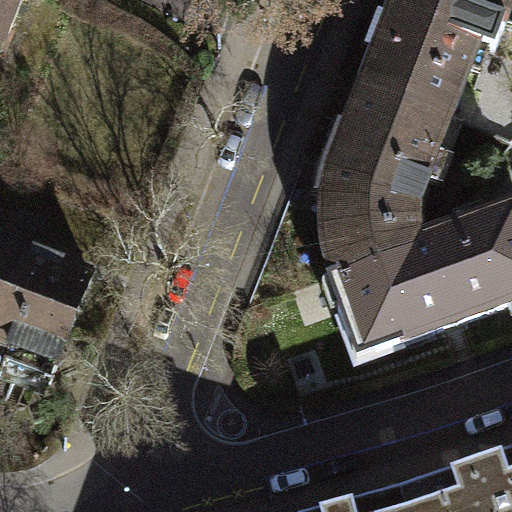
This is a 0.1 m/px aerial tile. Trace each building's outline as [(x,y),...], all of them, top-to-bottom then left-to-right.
[(0,0),(0,49),(3,51),(21,0),(0,0)] [(511,0),(393,0),(361,85),(451,119),(478,49),(494,55),(511,8),(511,0)] [(329,276),(418,244),(415,209),(439,151),(450,156),(462,124),(451,119),(361,85),(327,178),(323,207),(321,234),(325,257),(329,276)] [(511,209),(418,244),(329,276),(340,305),(333,307),(354,365),(511,307),(511,209)] [(50,383),(93,276),(0,239),(0,383),(1,384),(8,366),(50,383)] [(511,511),(511,459),(398,498),(402,511),(511,511)] [(402,511),(398,498),(342,511),(402,511)]
